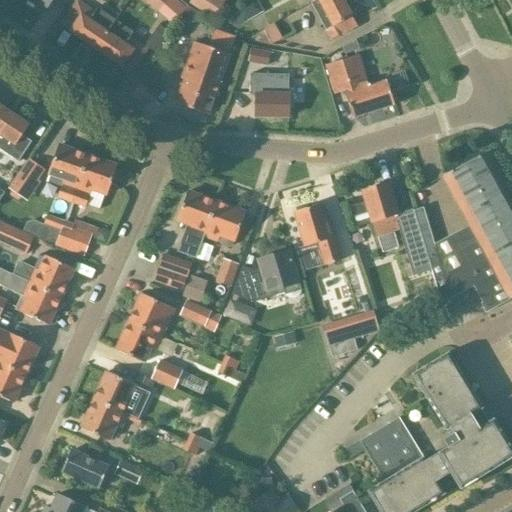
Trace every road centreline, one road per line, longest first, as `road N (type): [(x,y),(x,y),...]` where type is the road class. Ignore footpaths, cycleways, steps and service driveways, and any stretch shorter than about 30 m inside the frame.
road 1 (residential): [(1,511),(167,140)]
road 2 (unclassified): [(494,98),(334,154),(167,140)]
road 3 (unclassified): [(167,140),(0,33)]
